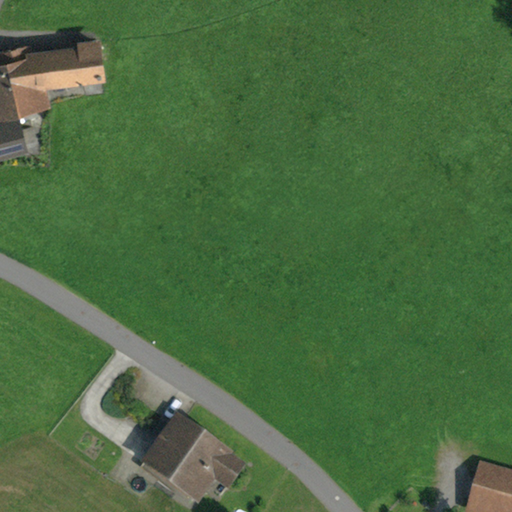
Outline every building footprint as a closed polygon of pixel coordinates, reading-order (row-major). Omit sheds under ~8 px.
[(41,53),(43,76),(44,84),(103,77),(99,45),(41,53)] [(43,76),(41,53),(29,56),(27,46),(0,52),(0,112),(40,102),(35,76),(43,76)] [(18,122),(0,126),(0,155),(25,149),(18,122)] [(224,452),(181,422),(150,467),(193,497),(209,473),(228,486),(241,467),(222,454),(224,452)] [(511,511),(511,481),(475,473),(466,511),(511,511)]
